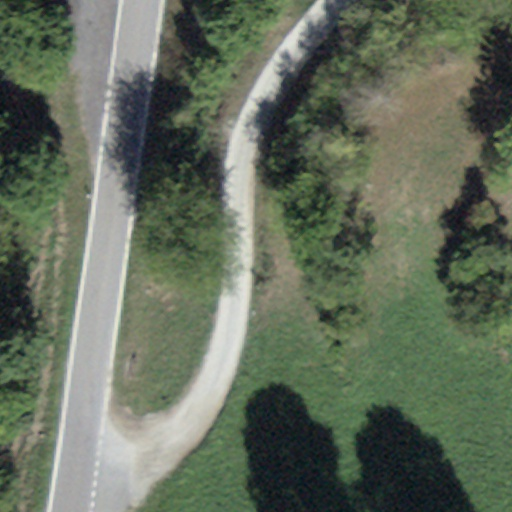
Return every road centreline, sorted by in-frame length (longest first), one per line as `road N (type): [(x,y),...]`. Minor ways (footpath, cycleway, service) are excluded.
road 1 (track): [(342,0),(297,49),(238,156),(213,388),(176,448),(76,499)]
road 2 (tertiary): [(139,0),(72,511)]
